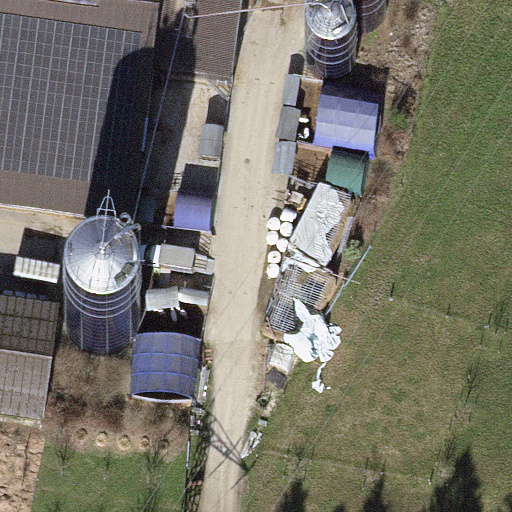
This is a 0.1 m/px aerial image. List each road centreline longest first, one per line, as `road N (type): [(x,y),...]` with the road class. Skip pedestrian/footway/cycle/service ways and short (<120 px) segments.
road 1 (track): [(219,511),(241,278),(281,0)]
road 2 (track): [(241,278),(0,247)]
